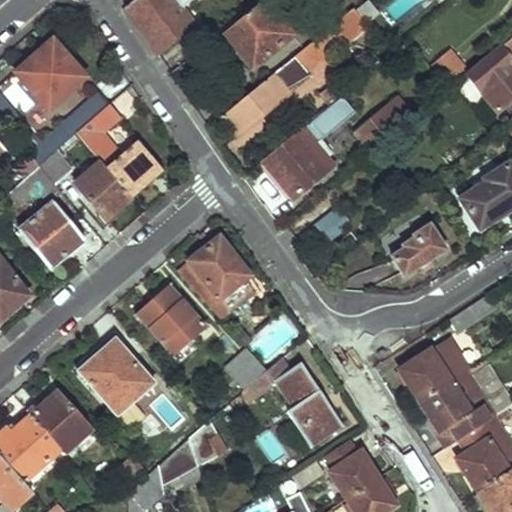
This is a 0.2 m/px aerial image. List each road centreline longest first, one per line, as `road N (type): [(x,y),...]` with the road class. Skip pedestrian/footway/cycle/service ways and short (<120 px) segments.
road 1 (residential): [(228,187),(0,379)]
road 2 (residential): [(99,0),(228,187)]
road 3 (residential): [(340,344),(448,511)]
road 4 (residential): [(340,344),(365,326),(439,306),(511,259)]
road 5 (residential): [(228,187),(340,344)]
